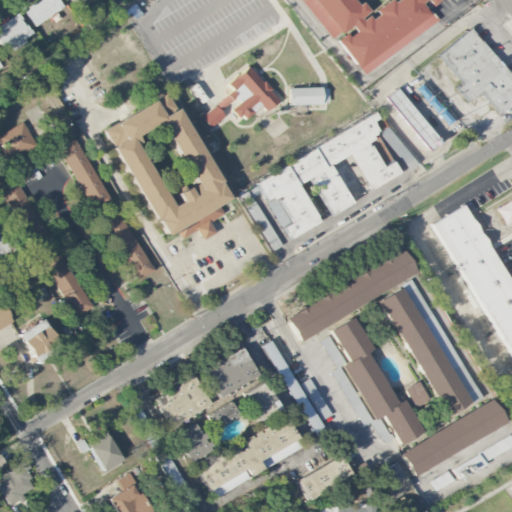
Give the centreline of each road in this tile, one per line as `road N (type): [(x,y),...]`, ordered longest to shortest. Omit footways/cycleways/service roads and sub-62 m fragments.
road 1 (residential): [(511,134),(25,431)]
road 2 (residential): [(73,511),(0,391)]
